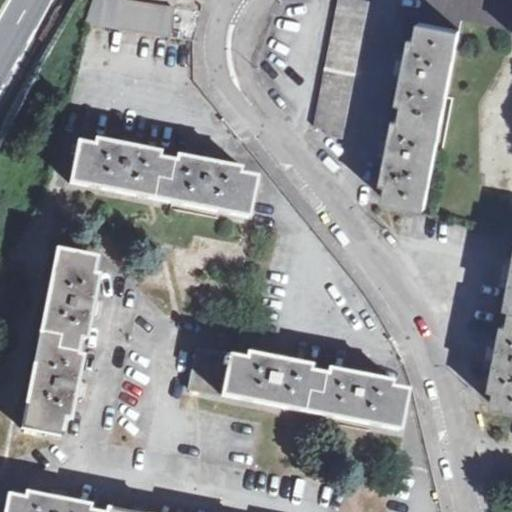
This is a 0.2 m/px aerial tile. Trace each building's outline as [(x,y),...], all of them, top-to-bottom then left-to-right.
[(95,0),(89,17),(89,23),(101,25),(174,36),(179,7),(137,0),(95,0)] [(369,2),(360,0),(337,0),(313,128),(328,131),(327,136),(342,139),(369,2)] [(511,0),(417,0),(414,19),(455,27),(456,22),(506,30),(511,8),(511,0)] [(421,207),(455,27),(414,19),(410,41),(388,158),(380,198),(421,207)] [(68,186),(245,216),(252,176),(209,168),(210,164),(204,163),(196,162),(195,167),(130,155),(131,150),(125,149),(117,148),(116,155),(74,148),(68,186)] [(89,264),(51,255),(16,427),(53,435),(62,394),(68,395),(69,389),(71,381),(65,380),(78,317),(85,318),(86,312),(88,304),(80,303),(89,264)] [(511,276),(497,354),(487,407),(511,413),(511,276)] [(183,387),(394,428),(401,387),(358,379),(359,374),(353,373),(345,372),(344,378),(280,364),(280,359),(274,358),(267,357),(266,362),(189,348),(183,387)] [(0,511),(88,511),(59,506),(59,501),(51,500),(44,499),(43,503),(3,495),(0,511)]
